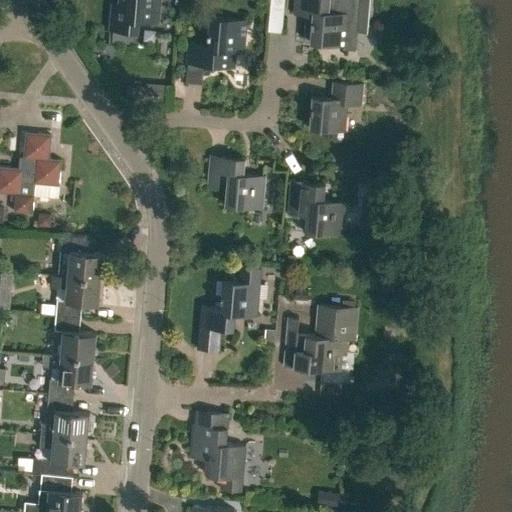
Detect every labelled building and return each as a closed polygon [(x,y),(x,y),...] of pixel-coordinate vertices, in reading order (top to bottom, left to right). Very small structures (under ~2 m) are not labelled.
[(118,0),(119,3),(112,2),(109,30),(138,33),(139,21),(159,23),(160,0),(118,0)] [(266,0),(264,32),(279,33),(281,0),(266,0)] [(295,0),(294,14),(306,16),(306,23),(312,23),(311,28),(312,28),(311,44),(344,47),(343,50),(357,51),(360,15),(368,16),(369,0),(295,0)] [(187,64),(234,68),(235,52),(244,53),(247,20),(210,17),(208,44),(189,42),(187,64)] [(333,97),(313,96),(311,128),(345,131),(347,104),(361,105),(363,84),(334,82),(333,97)] [(0,166),(0,192),(15,194),(14,212),(33,213),(36,183),(60,185),(62,159),(50,158),(52,134),(25,132),(22,168),(0,166)] [(218,188),(220,173),(228,173),(225,205),(262,208),(264,175),(244,173),(245,157),(211,155),(208,187),(218,188)] [(305,231),(342,234),(345,201),(323,199),(325,183),(291,180),(288,213),(307,215),(305,231)] [(87,252),(88,237),(62,235),(61,250),(70,251),(69,264),(59,263),(58,275),(52,274),(102,278),(104,253),(87,252)] [(219,350),(221,329),(234,329),(235,313),(257,315),(261,268),(244,266),(243,281),(223,279),(221,306),(202,305),(198,349),(219,350)] [(51,286),(67,288),(66,299),(57,299),(56,315),(81,317),(82,303),(99,304),(102,278),(52,274),(51,286)] [(299,318),(288,317),(284,365),(340,370),(343,339),(355,340),(358,307),(318,303),(315,335),(297,333),(299,318)] [(61,355),(95,358),(97,333),(80,332),(81,317),(56,315),(54,330),(63,331),(61,355)] [(92,383),(95,358),(61,355),(42,354),(41,365),(60,367),(58,379),(50,379),(49,394),(74,397),(75,382),(92,383)] [(41,434),(88,438),(90,413),(73,412),(74,397),(49,394),(47,410),(56,411),(55,424),(42,423),(41,434)] [(242,478),(245,445),(226,443),(229,413),(197,411),(196,425),(193,424),(190,457),(210,459),(208,475),(222,476),(221,489),(242,491),(242,478)] [(33,458),(32,473),(67,476),(68,462),(86,463),(88,438),(41,434),(40,434),(40,445),(53,446),(52,459),(33,458)] [(28,511),(81,511),(83,493),(66,491),(67,476),(42,474),(40,490),(49,491),(48,505),(25,502),(24,511),(28,511)]
